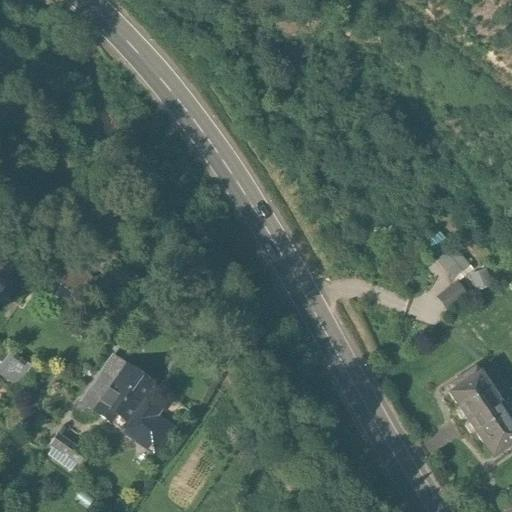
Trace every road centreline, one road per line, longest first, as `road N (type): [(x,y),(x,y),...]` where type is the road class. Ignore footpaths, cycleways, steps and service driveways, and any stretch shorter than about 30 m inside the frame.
road 1 (secondary): [(428,511),(211,142),(83,0)]
road 2 (track): [(293,511),(234,377),(206,335),(166,303),(0,84)]
road 3 (track): [(511,103),(367,0)]
